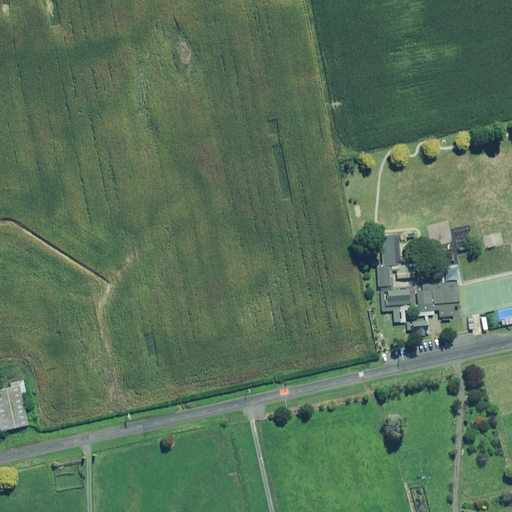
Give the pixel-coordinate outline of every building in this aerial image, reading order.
[(391,263),(389,231),(375,232),(377,264),(391,263)] [(466,240),(455,243),(457,252),(468,249),(466,240)] [(385,263),(371,264),(372,285),(387,284),(385,263)] [(452,280),(424,281),(426,302),(453,301),(452,280)] [(404,287),(382,288),(383,303),(405,302),(404,287)] [(424,290),(412,291),(413,311),(426,310),(424,290)] [(468,312),(463,313),(466,328),(471,327),(468,312)] [(511,313),(498,317),(500,324),(511,320),(511,313)] [(420,317),(405,318),(406,328),(420,327),(420,317)] [(4,390),(0,390),(0,431),(27,426),(21,394),(25,393),(23,380),(10,383),(4,390)]
